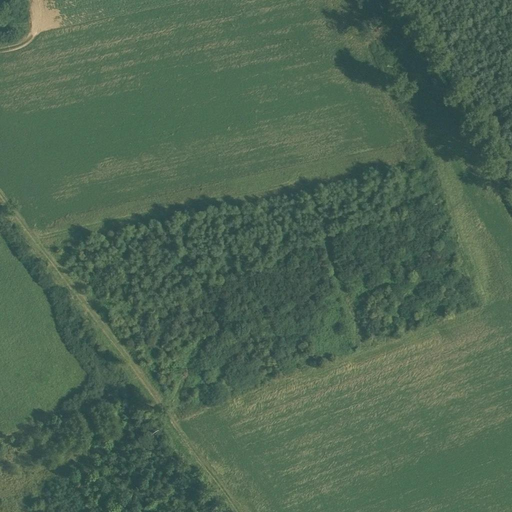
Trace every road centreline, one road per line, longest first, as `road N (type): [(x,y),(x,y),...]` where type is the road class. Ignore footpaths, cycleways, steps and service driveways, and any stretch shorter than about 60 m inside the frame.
road 1 (track): [(239,511),(0,192)]
road 2 (track): [(511,207),(439,84)]
